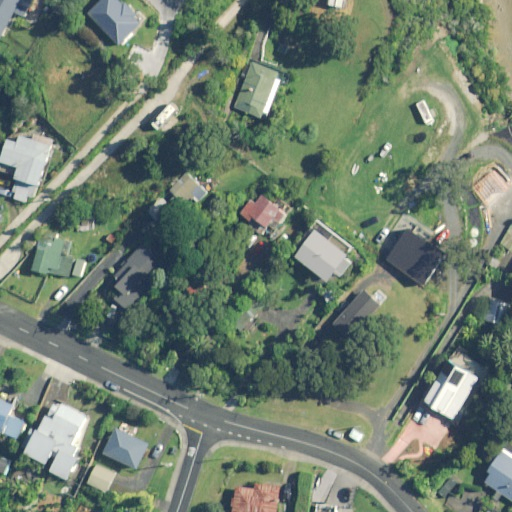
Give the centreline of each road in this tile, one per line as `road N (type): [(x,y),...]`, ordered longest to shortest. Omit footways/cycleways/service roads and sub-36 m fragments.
road 1 (residential): [(208,415),(351,459),(412,511)]
road 2 (residential): [(0,318),(208,415)]
